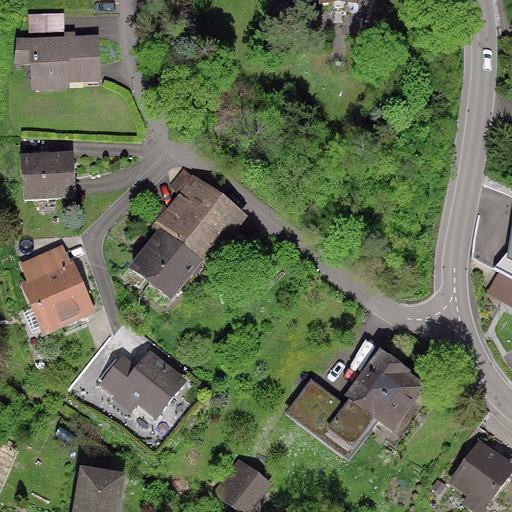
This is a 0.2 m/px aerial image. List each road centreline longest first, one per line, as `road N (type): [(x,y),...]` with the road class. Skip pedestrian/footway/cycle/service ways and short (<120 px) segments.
road 1 (residential): [(132,0),(146,97),(182,149),(386,310),(458,317)]
road 2 (tertiary): [(458,317),(457,245),(484,60),(480,0)]
